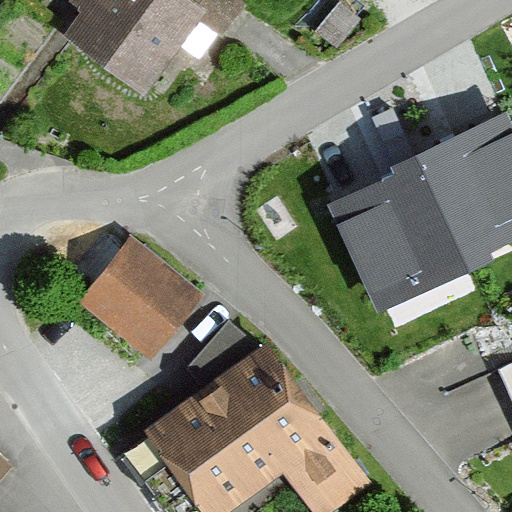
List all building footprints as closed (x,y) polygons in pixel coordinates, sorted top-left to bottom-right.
[(189,0),(94,0),(63,35),(140,102),(212,20),(189,0)] [(423,107),(466,91),(454,57),(411,73),(423,107)] [(369,137),(410,122),(398,90),(357,105),(369,137)] [(398,174),(329,206),(379,310),(490,257),(487,250),(511,237),(511,124),(507,115),(395,168),(398,174)] [(135,224),(122,241),(185,290),(198,274),(135,224)] [(123,249),(70,320),(149,378),(202,306),(123,249)] [(149,457),(186,511),(243,511),(277,489),(292,511),(337,511),(352,502),(338,482),(355,471),(281,366),(149,457)] [(0,457),(0,476),(10,465),(0,457)]
